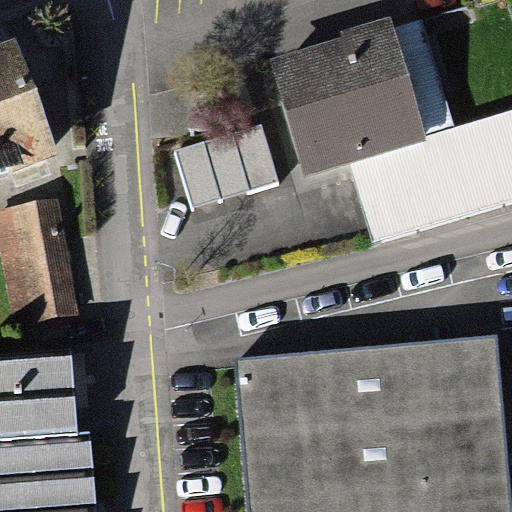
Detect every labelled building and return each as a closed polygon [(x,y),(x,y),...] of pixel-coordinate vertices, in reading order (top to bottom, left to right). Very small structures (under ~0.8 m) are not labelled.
[(419,18),(270,57),(305,174),(348,162),(454,130),(419,18)] [(0,167),(54,149),(16,41),(0,46),(0,167)] [(511,113),(454,130),(348,162),(370,240),(511,199),(511,113)] [(259,124),(173,149),(191,207),(276,181),(259,124)] [(50,213),(0,221),(0,243),(14,327),(68,318),(50,213)] [(66,352),(0,357),(0,511),(103,511),(94,404),(71,406),(66,352)] [(503,511),(492,360),(236,380),(246,511),(503,511)]
